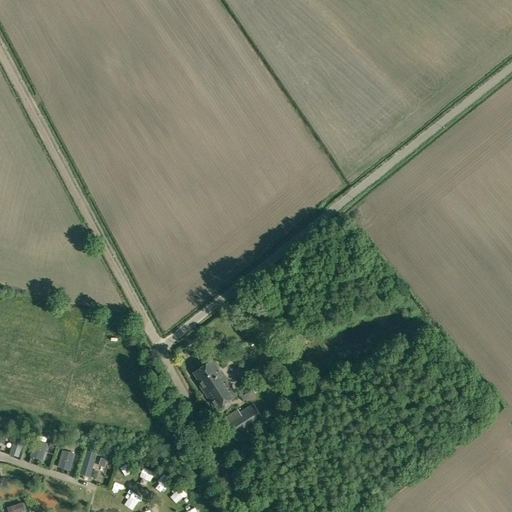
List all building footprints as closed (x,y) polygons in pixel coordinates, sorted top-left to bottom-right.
[(237,395),(222,371),(220,372),(213,360),(193,372),(202,385),(200,386),(214,409),(237,395)] [(244,401),(256,394),(252,389),(244,395),(241,391),(238,393),(244,401)] [(237,440),(240,438),(265,422),(254,404),(240,412),(238,409),(223,419),(237,440)] [(18,456),(25,434),(16,430),(8,453),(18,456)] [(42,460),(48,443),(35,439),(29,455),(42,460)] [(51,440),(50,446),(56,448),(58,442),(51,440)] [(70,470),(75,453),(62,449),(57,466),(70,470)] [(88,475),(95,453),(86,450),(79,473),(81,473),(82,474),(85,475),(87,475),(88,475)] [(104,467),(107,458),(101,456),(98,465),(104,467)] [(26,511),(23,501),(16,504),(16,503),(8,506),(9,511),(26,511)]
